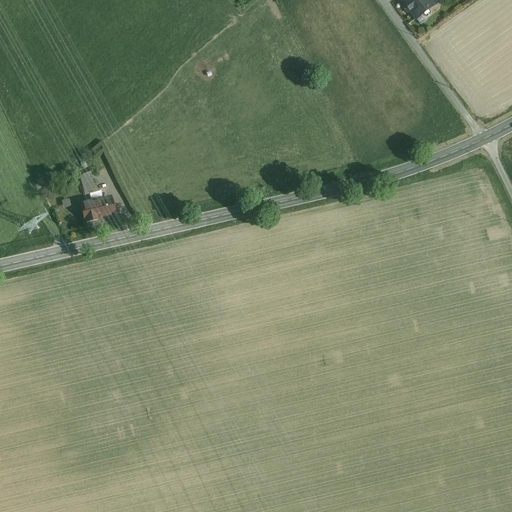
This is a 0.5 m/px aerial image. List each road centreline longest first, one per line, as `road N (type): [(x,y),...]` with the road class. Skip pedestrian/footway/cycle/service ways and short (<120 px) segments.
road 1 (secondary): [(485,138),(381,179),(0,267)]
road 2 (unclassified): [(485,138),(380,0)]
